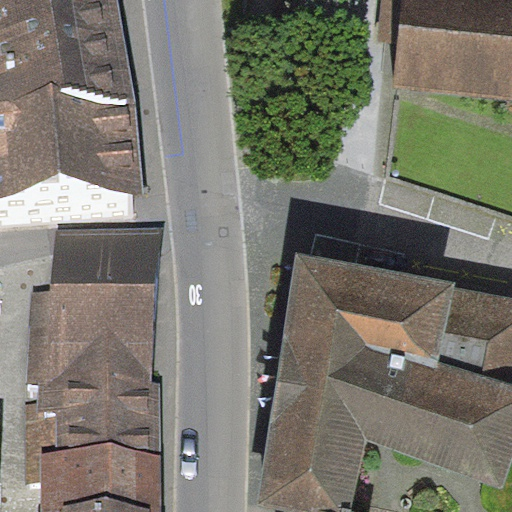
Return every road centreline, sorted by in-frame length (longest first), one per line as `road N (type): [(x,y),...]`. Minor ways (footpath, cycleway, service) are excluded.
road 1 (tertiary): [(215,309),(186,0)]
road 2 (residential): [(215,309),(130,245),(0,253)]
road 3 (tertiary): [(209,511),(215,309)]
